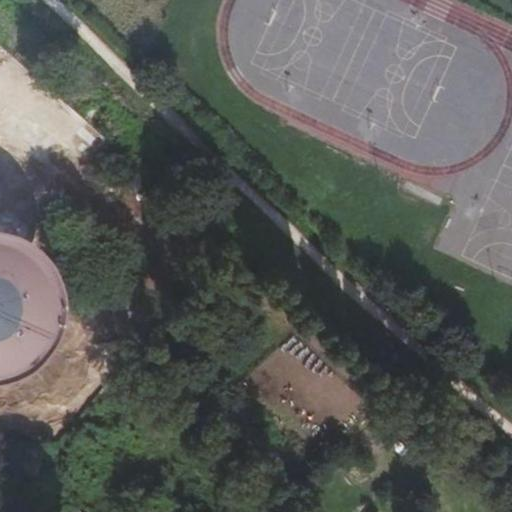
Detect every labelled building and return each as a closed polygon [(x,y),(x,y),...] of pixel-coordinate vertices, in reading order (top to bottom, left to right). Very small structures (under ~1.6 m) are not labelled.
[(79,130),(37,93),(7,128),(49,165),(79,130)] [(0,376),(10,374),(34,357),(49,333),(55,305),(51,277),(36,252),(14,234),(0,229),(0,376)] [(31,417),(55,437),(119,362),(96,341),(31,417)] [(281,398),(265,376),(249,396),(242,401),(232,413),(278,450),(324,417),(323,418),(350,399),(356,392),(349,383),(309,351),(300,358),(294,365),(278,376),(288,389),(281,398)] [(422,511),(451,511),(447,501),(422,511)]
